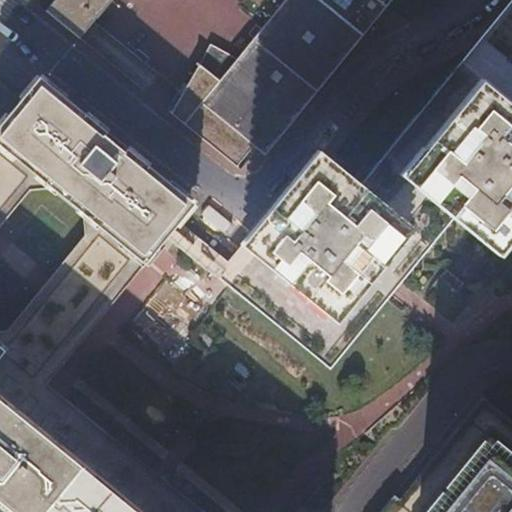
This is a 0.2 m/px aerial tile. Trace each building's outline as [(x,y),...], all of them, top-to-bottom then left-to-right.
[(343,0),(372,23),(390,0),(57,0),(48,12),(83,40),(114,0),(343,0)] [(372,23),(343,0),(285,0),(224,75),(207,97),(187,81),(185,79),(171,112),(236,166),(253,145),(265,154),(372,23)] [(511,8),(471,59),(511,92),(511,8)] [(511,92),(471,59),(362,191),(320,156),(292,188),(285,196),(261,224),(358,300),(441,202),(458,217),(491,245),(511,219),(511,92)] [(207,97),(224,75),(196,61),(187,81),(207,97)] [(0,132),(0,137),(149,258),(169,233),(193,203),(169,183),(159,175),(153,170),(148,166),(130,152),(128,150),(107,133),(85,115),(78,109),(65,99),(42,80),(27,99),(13,117),(0,132)] [(197,511),(44,388),(77,347),(106,311),(149,258),(0,137),(0,495),(20,511),(197,511)] [(358,300),(261,224),(219,272),(231,283),(314,351),(358,300)] [(109,412),(128,409),(129,418),(157,444),(152,413),(165,411),(179,396),(164,382),(159,383),(143,368),(147,394),(128,397),(124,401),(119,396),(116,374),(103,376),(109,382),(92,385),(94,399),(109,412)] [(511,511),(511,421),(482,397),(472,409),(399,499),(393,495),(379,511),(511,511)]
